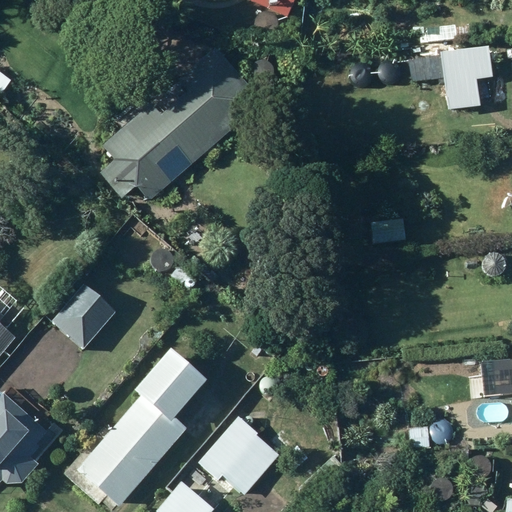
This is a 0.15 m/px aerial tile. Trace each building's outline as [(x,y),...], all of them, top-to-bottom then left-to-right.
[(258,0),(288,13),(293,0),(258,0)] [(472,23),(455,24),(455,36),(472,35),(472,23)] [(487,44),(440,49),(440,52),(425,54),(425,56),(409,58),(411,80),(439,77),(438,80),(445,80),(448,104),(478,101),(476,75),(491,74),(487,44)] [(214,47),(102,143),(114,159),(99,172),(119,196),(135,182),(148,197),(260,101),(214,47)] [(0,83),(5,87),(10,78),(0,71),(0,83)] [(373,240),(405,238),(404,217),(371,220),(373,240)] [(83,347),(115,309),(83,281),(51,319),(83,347)] [(248,312),(258,302),(246,292),(237,302),(248,312)] [(0,351),(14,335),(0,323),(0,321),(5,316),(0,311),(0,351)] [(258,354),(263,345),(257,341),(251,350),(258,354)] [(173,414),(206,376),(170,345),(134,387),(141,393),(77,467),(119,503),(186,426),(173,414)] [(0,478),(2,477),(7,482),(20,481),(37,462),(29,454),(38,444),(34,441),(45,429),(3,391),(0,393),(0,478)] [(237,416),(198,460),(217,477),(222,472),(245,492),(279,452),(237,416)] [(410,427),(410,448),(428,447),(427,427),(410,427)] [(310,456),(299,446),(275,472),(286,482),(310,456)] [(328,458),(298,487),(307,496),(337,467),(328,458)] [(207,511),(211,508),(181,480),(156,509),(159,511),(207,511)]
